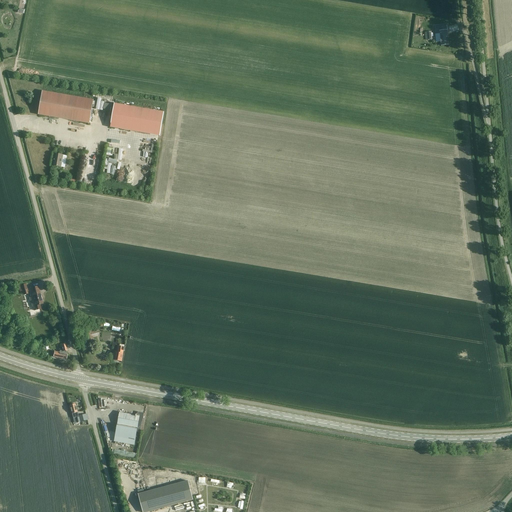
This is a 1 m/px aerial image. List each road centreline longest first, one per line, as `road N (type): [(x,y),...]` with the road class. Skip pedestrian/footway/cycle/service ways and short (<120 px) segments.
road 1 (secondary): [(511,436),(410,437),(80,379)]
road 2 (unclassified): [(80,379),(0,74)]
road 3 (unclassified): [(511,281),(498,227),(477,0)]
road 4 (unclassified): [(116,511),(80,379)]
